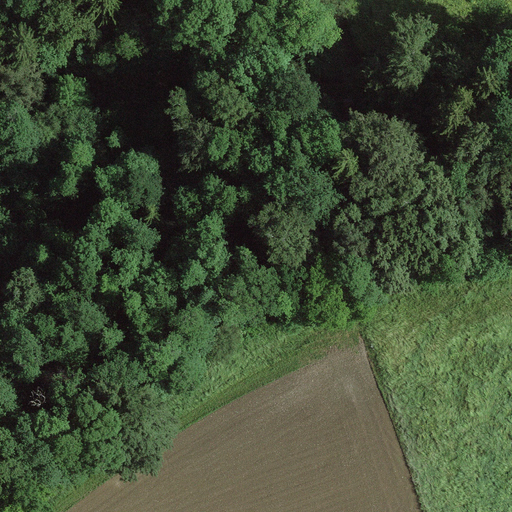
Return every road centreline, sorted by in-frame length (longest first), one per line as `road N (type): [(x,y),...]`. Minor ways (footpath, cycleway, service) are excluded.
road 1 (track): [(0,492),(74,433),(249,343),(289,290),(364,105),(367,72),(344,0)]
road 2 (track): [(511,32),(471,35),(367,72),(206,81),(0,143)]
